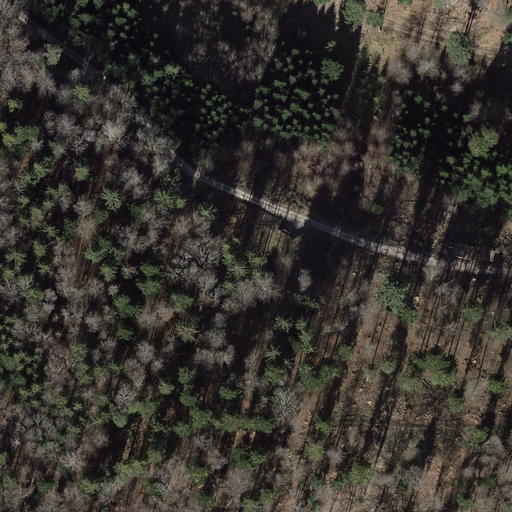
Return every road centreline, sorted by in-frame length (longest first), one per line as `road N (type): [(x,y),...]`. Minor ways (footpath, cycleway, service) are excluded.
road 1 (track): [(511,272),(429,262),(362,241),(173,158),(94,71),(11,0)]
road 2 (track): [(354,0),(389,23),(511,48)]
